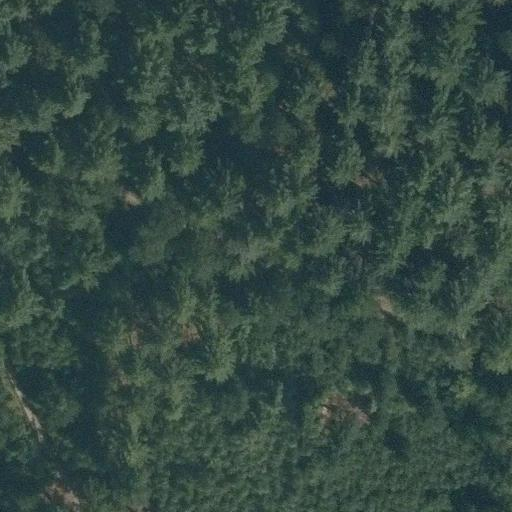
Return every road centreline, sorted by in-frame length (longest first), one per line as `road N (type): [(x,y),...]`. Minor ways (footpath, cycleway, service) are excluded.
road 1 (track): [(511,353),(290,264),(0,132)]
road 2 (track): [(73,511),(0,356)]
